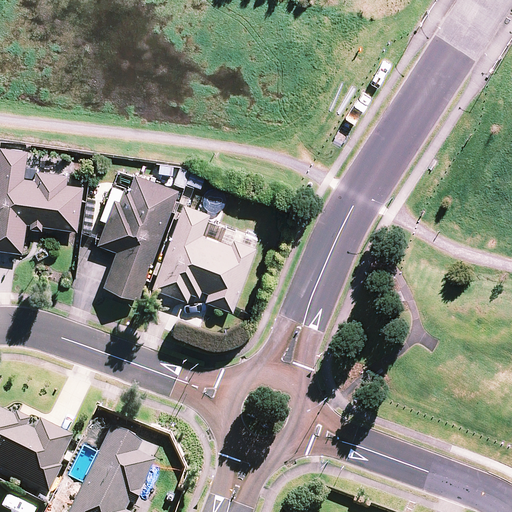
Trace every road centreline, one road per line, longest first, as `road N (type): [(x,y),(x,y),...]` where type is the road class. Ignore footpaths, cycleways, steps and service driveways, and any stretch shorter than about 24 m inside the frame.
road 1 (residential): [(478,0),(390,136),(279,377)]
road 2 (residential): [(0,326),(48,334),(229,399)]
road 3 (residential): [(301,424),(511,510)]
